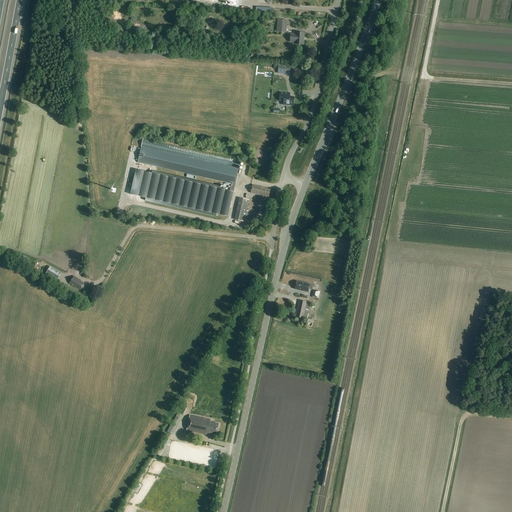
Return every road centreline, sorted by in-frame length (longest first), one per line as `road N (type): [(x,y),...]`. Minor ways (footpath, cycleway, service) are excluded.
road 1 (secondary): [(223,511),(305,185)]
road 2 (secondary): [(305,185),(378,0)]
road 3 (unclassified): [(281,179),(315,102),(337,0)]
road 4 (track): [(305,185),(345,191),(372,81),(394,73)]
road 5 (track): [(443,511),(463,413),(511,415)]
